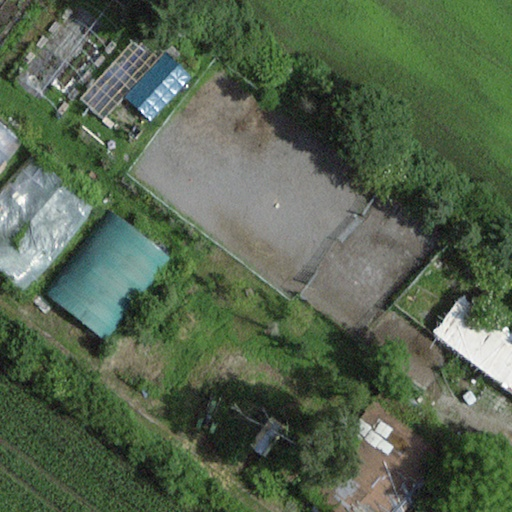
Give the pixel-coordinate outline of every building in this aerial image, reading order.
[(0,187),(38,140),(0,110),(0,187)] [(113,198),(46,144),(0,201),(0,267),(35,295),(113,198)] [(188,259),(122,206),(53,291),(120,344),(188,259)] [(511,320),(468,283),(437,318),(511,382),(511,320)] [(410,511),(460,454),(388,392),(308,486),(339,511),(365,511),(375,501),(387,511),(410,511)]
